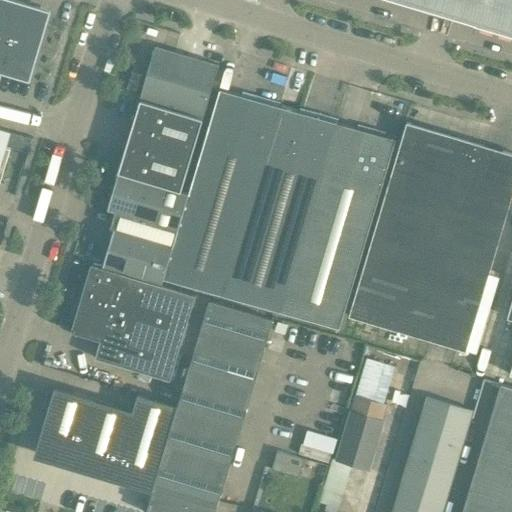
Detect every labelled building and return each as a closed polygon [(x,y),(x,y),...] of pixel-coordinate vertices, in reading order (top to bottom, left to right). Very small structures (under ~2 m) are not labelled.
[(0,0),(0,71),(31,81),(51,12),(10,0),(0,0)] [(511,0),(394,0),(511,35),(511,0)] [(141,99),(203,117),(219,63),(156,45),(141,97),(141,98),(141,99)] [(164,276),(339,327),(395,138),(220,86),(189,192),(164,276)] [(203,117),(141,99),(120,169),(182,188),(203,117)] [(511,152),(406,121),(401,139),(350,315),(466,349),(511,194),(511,152)] [(0,163),(10,130),(0,127),(0,163)] [(162,283),(189,192),(129,174),(102,265),(162,283)] [(170,379),(195,295),(91,264),(71,330),(101,339),(96,357),(170,379)] [(214,511),(272,319),(209,300),(178,405),(152,492),(146,511),(214,511)] [(511,511),(511,386),(502,384),(462,511),(511,511)] [(73,468),(152,492),(178,405),(138,393),(133,410),(54,387),(41,431),(45,432),(38,454),(67,462),(67,460),(74,462),(73,468)] [(370,468),(384,421),(382,420),(387,405),(356,396),(337,458),(370,468)] [(415,434),(391,511),(443,511),(474,410),(426,396),(415,434)] [(328,463),(331,453),(301,444),(298,454),(328,463)] [(299,477),(304,459),(277,451),(272,469),(299,477)]
